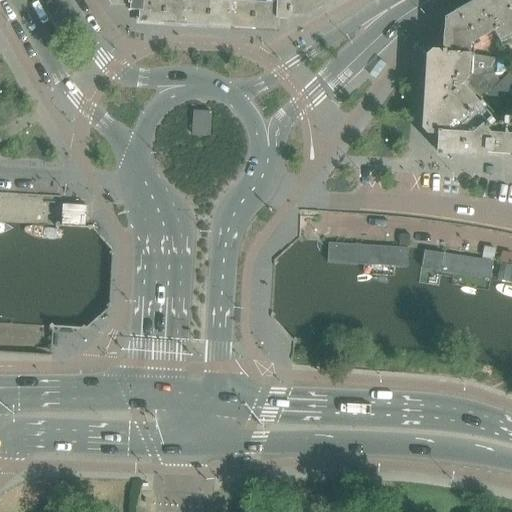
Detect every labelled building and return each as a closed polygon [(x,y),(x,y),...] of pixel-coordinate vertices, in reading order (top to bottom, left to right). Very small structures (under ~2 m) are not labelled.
[(163,23),(164,0),(108,0),(111,4),(129,5),(128,11),(140,11),(139,21),(163,23)] [(208,25),(209,0),(164,0),(163,23),(208,25)] [(253,28),(254,0),(209,0),(208,25),(253,28)] [(320,6),(331,0),(254,0),(253,28),(274,29),(275,19),(286,20),(286,13),(304,15),(320,6)] [(511,32),(511,12),(505,0),(479,0),(477,1),(494,30),(499,40),(511,32)] [(494,30),(477,1),(456,13),(445,19),(444,34),(443,53),(470,55),(471,42),(494,30)] [(511,68),(511,65),(503,50),(495,60),(495,62),(501,62),(503,72),(511,68)] [(493,74),(493,60),(493,59),(470,55),(443,53),(431,52),(427,56),(422,128),(426,132),(438,133),(445,133),(492,89),(480,77),(493,74)] [(511,96),(506,96),(505,110),(502,113),(497,108),(506,98),(511,77),(508,74),(492,89),(445,133),(438,133),(437,153),(483,155),(483,151),(511,153),(511,155),(511,96)] [(210,113),(192,112),(191,135),(209,136),(210,113)] [(85,227),(86,210),(62,208),(61,225),(85,227)] [(399,235),(398,246),(408,247),(409,236),(399,235)] [(408,269),(410,249),(329,243),(328,262),(363,265),(363,276),(394,278),(394,268),(408,269)] [(493,260),(495,252),(484,250),(482,258),(493,260)] [(490,283),(492,265),(423,254),(421,271),(456,277),(455,283),(477,286),(478,280),(490,283)] [(511,267),(499,265),(495,283),(511,287),(511,267)]
